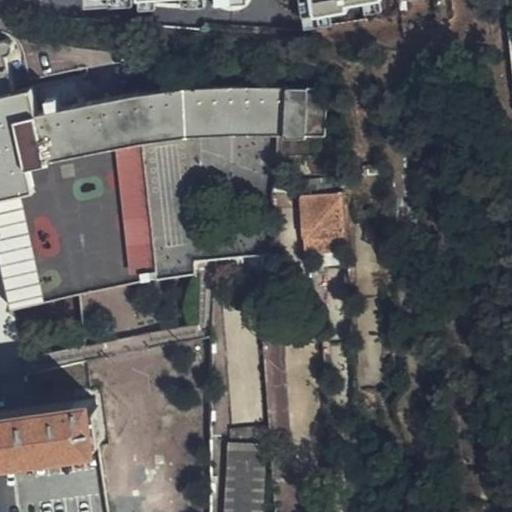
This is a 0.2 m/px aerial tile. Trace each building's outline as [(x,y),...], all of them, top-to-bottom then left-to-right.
[(321,33),(311,0),(279,0),(279,32),(321,33)] [(363,22),(427,8),(425,0),(350,0),(353,16),(361,14),(363,22)] [(0,240),(12,291),(15,309),(198,275),(198,262),(212,261),(259,259),(273,258),(276,209),(278,160),(325,161),(329,88),(194,86),(182,87),(136,93),(41,111),(36,86),(16,90),(8,54),(11,51),(12,47),(11,44),(8,41),(4,41),(0,41),(0,240)] [(347,208),(304,209),(304,250),(348,249),(347,208)] [(303,266),(348,265),(348,249),(304,250),(303,266)] [(76,406),(0,417),(0,458),(100,444),(94,396),(76,400),(76,406)] [(227,439),(227,511),(272,511),(272,438),(227,439)]
